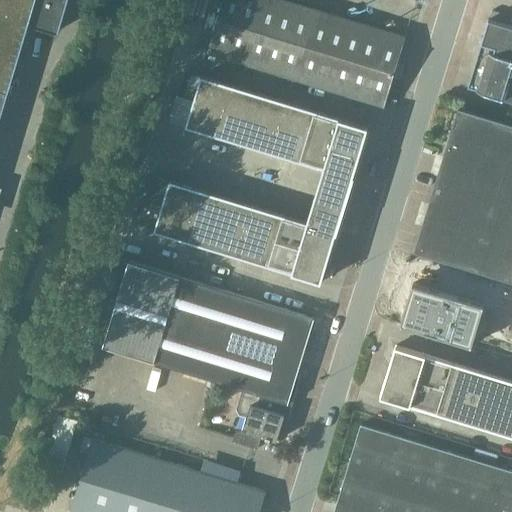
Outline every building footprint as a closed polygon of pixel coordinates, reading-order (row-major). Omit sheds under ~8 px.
[(0,0),(0,96),(22,23),(54,34),(63,0),(0,0)] [(224,0),(208,52),(384,106),(405,36),(285,0),(224,0)] [(468,87),(511,99),(511,25),(489,19),(468,87)] [(369,127),(202,76),(194,101),(176,95),(170,115),(171,122),(186,126),(324,169),(308,222),(170,180),(170,181),(154,176),(151,180),(146,198),(163,203),(155,231),(322,282),(337,231),(354,178),(369,127)] [(422,228),(414,252),(472,270),(511,282),(511,125),(458,109),(447,145),(445,151),(444,155),(440,167),(437,179),(429,205),(422,227),(422,228)] [(232,441),(257,449),(261,436),(277,441),(284,418),(288,419),(298,387),(294,386),(315,318),(129,261),(103,346),(242,389),(236,408),(239,414),(246,416),(242,430),(234,434),(232,441)] [(413,283),(407,304),(443,314),(449,294),(413,283)] [(449,294),(443,314),(478,325),(485,305),(449,294)] [(407,304),(401,324),(437,335),(443,314),(407,304)] [(443,314),(437,335),(472,346),(478,325),(443,314)] [(511,380),(396,345),(381,396),(511,436),(511,380)] [(511,511),(511,469),(361,424),(334,511),(511,511)] [(240,478),(94,434),(69,511),(259,511),(266,490),(239,482),(240,478)]
